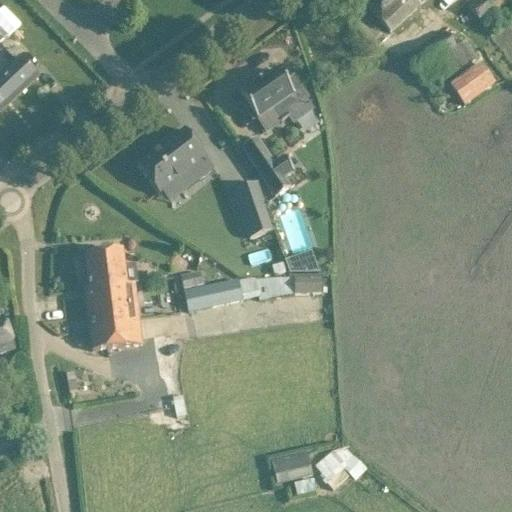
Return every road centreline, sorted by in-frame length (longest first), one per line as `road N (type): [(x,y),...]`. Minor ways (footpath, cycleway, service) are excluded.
road 1 (residential): [(64,511),(33,335),(27,238),(5,195)]
road 2 (tertiary): [(5,195),(142,94)]
road 3 (tertiary): [(142,94),(263,0)]
